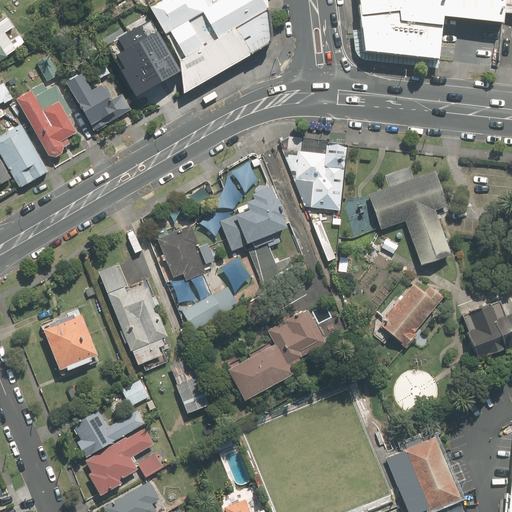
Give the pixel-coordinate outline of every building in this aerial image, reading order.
[(203,12),(222,0),(162,0),(150,7),(166,33),(170,31),(188,20),(203,12)] [(269,7),(267,0),(222,0),(203,12),(218,38),(238,28),(268,10),(267,9),(269,7)] [(358,0),(364,52),(437,60),(442,16),(502,22),(504,14),(505,0),(358,0)] [(238,28),(253,53),(266,45),(270,40),(268,10),(238,28)] [(14,27),(7,17),(0,21),(0,61),(16,51),(4,34),(14,27)] [(203,47),(188,20),(170,31),(186,57),(203,47)] [(122,71),(136,95),(180,71),(158,31),(147,38),(140,26),(118,38),(125,50),(117,55),(125,69),(122,71)] [(253,53),(238,28),(218,38),(203,47),(186,57),(180,60),(184,94),(253,53)] [(48,56),(35,65),(46,83),(59,74),(48,56)] [(80,75),(63,85),(88,127),(106,117),(110,123),(131,110),(121,94),(107,102),(98,87),(89,91),(80,75)] [(3,105),(12,99),(3,83),(0,85),(0,103),(2,103),(3,105)] [(62,149),(70,144),(66,139),(75,134),(66,117),(71,114),(54,85),(45,90),(42,83),(13,100),(47,157),(47,158),(48,158),(49,158),(49,159),(50,159),(51,159),(52,159),(53,159),(54,159),(54,158),(55,158),(56,158),(57,157),(58,157),(58,156),(59,156),(59,155),(60,155),(60,154),(61,153),(61,152),(62,151),(62,150),(62,149)] [(20,125),(0,136),(0,157),(18,189),(47,173),(20,125)] [(324,154),(297,152),(295,181),(311,182),(309,209),(339,211),(344,147),(324,145),(324,154)] [(0,185),(10,180),(0,161),(0,185)] [(405,220),(420,265),(450,255),(434,209),(447,205),(435,170),(368,194),(380,229),(405,220)] [(286,229),(275,202),(267,205),(264,199),(244,207),(246,212),(219,223),(230,252),(286,229)] [(197,245),(190,226),(156,240),(172,280),(181,276),(184,282),(205,273),(194,246),(197,245)] [(389,261),(398,245),(380,236),(367,261),(388,273),(393,263),(389,261)] [(208,244),(199,247),(206,265),(215,262),(208,244)] [(273,280),(292,266),(289,258),(275,263),(271,252),(251,260),(260,285),(273,280)] [(117,264),(96,272),(128,354),(130,353),(136,367),(160,357),(157,349),(164,346),(161,339),(166,338),(154,308),(159,307),(155,297),(151,299),(143,281),(126,288),(117,264)] [(412,284),(379,325),(405,346),(444,297),(428,284),(422,292),(412,284)] [(237,306),(227,286),(180,311),(191,331),(237,306)] [(497,301),(459,316),(476,358),(511,344),(511,311),(502,316),(497,301)] [(91,365),(98,362),(78,309),(38,324),(56,372),(64,370),(65,372),(90,363),(91,365)] [(286,369),(284,366),(326,345),(307,309),(266,330),(274,345),(226,370),(242,401),(290,376),(286,369)] [(176,385),(174,386),(186,415),(208,406),(189,358),(168,366),(176,385)] [(130,407),(148,397),(139,380),(121,390),(130,407)] [(97,411),(70,426),(79,441),(75,443),(84,459),(124,436),(146,424),(138,410),(106,427),(97,411)] [(130,458),(153,445),(144,428),(125,439),(124,436),(84,459),(82,460),(90,473),(86,475),(98,497),(119,486),(117,482),(137,470),(130,458)] [(434,436),(385,456),(408,511),(430,511),(460,500),(434,436)] [(154,454),(135,464),(143,477),(161,467),(154,454)] [(145,494),(141,487),(102,508),(104,511),(154,511),(151,505),(158,501),(152,490),(145,494)] [(265,511),(265,509),(256,511),(249,511),(244,499),(222,508),(223,511),(265,511)]
